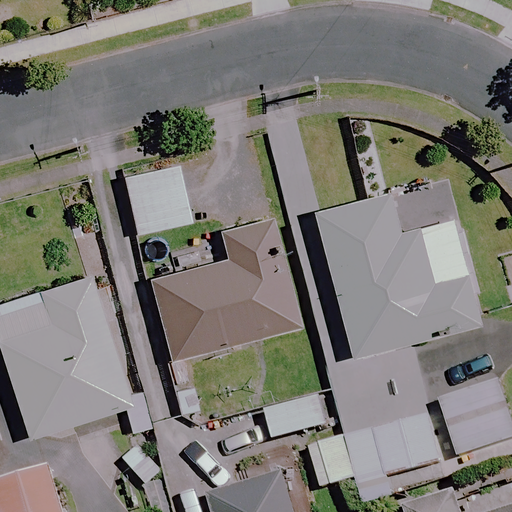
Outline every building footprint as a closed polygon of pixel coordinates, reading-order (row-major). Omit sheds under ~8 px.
[(192,225),(179,166),(122,178),(135,238),(192,225)] [(397,235),(388,197),(314,215),(349,360),(477,329),(451,222),(397,235)] [(298,331),(270,221),(220,234),(221,241),(171,254),(177,276),(150,283),(170,363),(298,331)] [(511,252),(503,256),(511,283),(511,252)] [(136,407),(96,276),(0,305),(0,351),(27,440),(136,407)] [(511,442),(511,427),(497,384),(439,403),(458,461),(511,442)] [(326,429),(318,398),(264,413),(272,444),(326,429)] [(422,471),(412,425),(308,448),(318,494),(422,471)] [(62,511),(50,473),(0,488),(0,511),(62,511)] [(296,511),(288,476),(209,495),(213,511),(296,511)] [(511,511),(508,511),(460,511),(455,496),(403,511),(511,511)]
